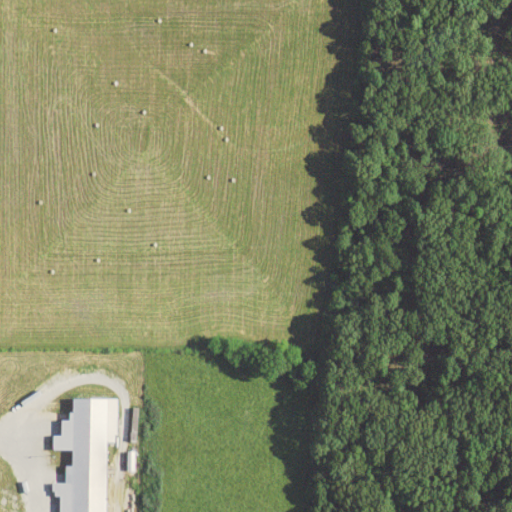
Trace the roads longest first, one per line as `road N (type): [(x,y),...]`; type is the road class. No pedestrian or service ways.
road 1 (residential): [(0,389),(80,436),(262,511),(479,494),(511,501)]
road 2 (residential): [(66,0),(102,23),(213,134),(236,146),(287,145),(344,125)]
